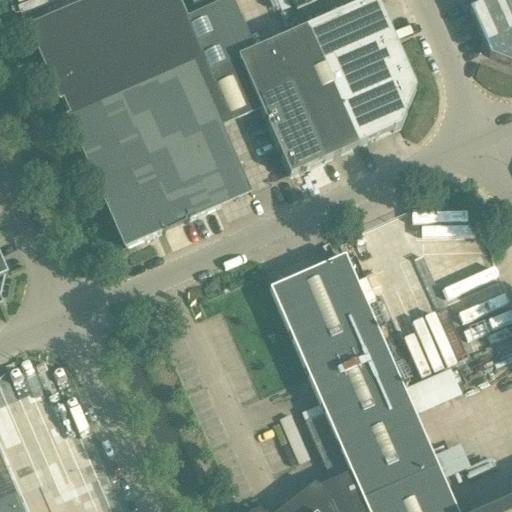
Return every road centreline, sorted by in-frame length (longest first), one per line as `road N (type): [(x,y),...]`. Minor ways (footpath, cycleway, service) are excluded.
road 1 (unclassified): [(54,328),(482,139)]
road 2 (unclassified): [(139,511),(54,328)]
road 3 (unclassified): [(482,139),(422,0)]
road 4 (unclassified): [(54,328),(0,196)]
